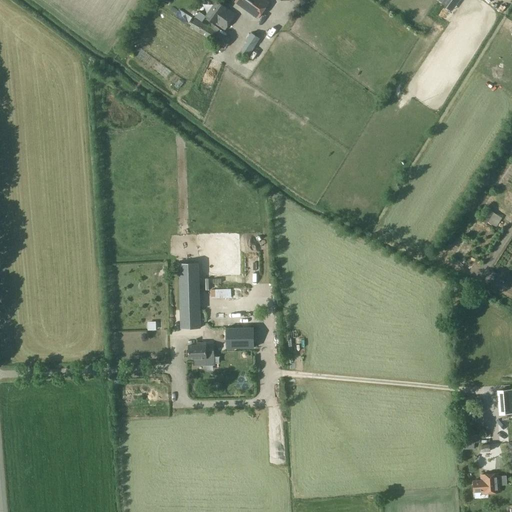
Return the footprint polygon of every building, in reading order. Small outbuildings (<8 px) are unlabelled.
[(268,2),(265,0),(237,0),(236,2),(257,17),(268,2)] [(455,0),(442,0),(441,2),(450,8),(455,0)] [(224,29),(235,15),(226,8),(217,1),(206,16),(224,29)] [(200,11),(196,17),(203,21),(206,16),(200,11)] [(209,28),(195,19),(190,27),(225,47),(230,40),(218,33),(219,30),(211,25),(209,28)] [(247,41),(240,53),(247,57),(260,37),(252,32),(246,41),(247,41)] [(200,72),(195,90),(204,92),(209,74),(200,72)] [(492,227),(498,218),(486,211),(480,220),(492,227)] [(199,263),(179,263),(180,310),(190,310),(191,328),(201,328),(199,263)] [(254,327),(226,328),(227,348),(254,347),(254,327)] [(206,344),(206,343),(197,343),(197,345),(189,346),(189,358),(195,358),(195,365),(214,365),(214,355),(213,344),(206,344)] [(215,354),(217,366),(229,364),(227,352),(215,354)] [(204,380),(216,380),(215,370),(204,371),(204,380)] [(511,388),(498,390),(500,414),(511,412),(511,388)] [(482,493),(500,491),(499,474),(480,475),(482,493)]
